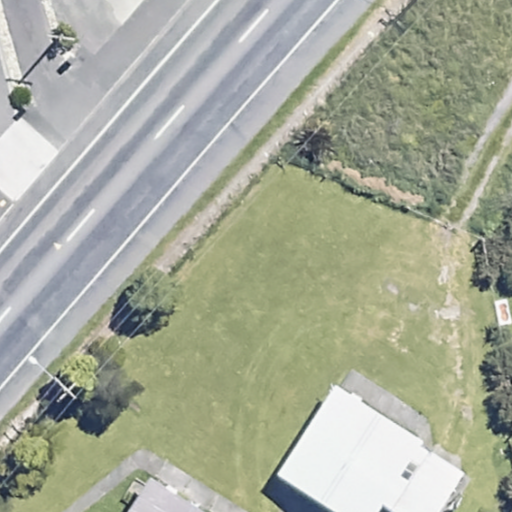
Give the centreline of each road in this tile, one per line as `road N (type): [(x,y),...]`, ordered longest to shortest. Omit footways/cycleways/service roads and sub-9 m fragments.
road 1 (tertiary): [(255,0),(0,293)]
road 2 (track): [(511,111),(430,253),(511,355)]
